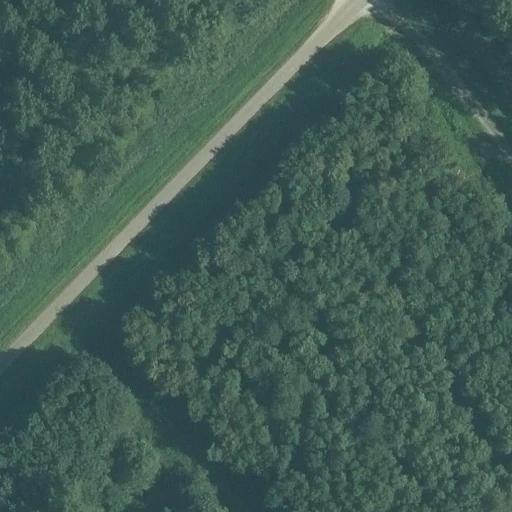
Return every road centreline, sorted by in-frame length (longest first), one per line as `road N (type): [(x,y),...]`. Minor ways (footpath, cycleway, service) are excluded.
road 1 (unclassified): [(0,368),(362,0)]
road 2 (track): [(511,170),(400,21),(361,0)]
